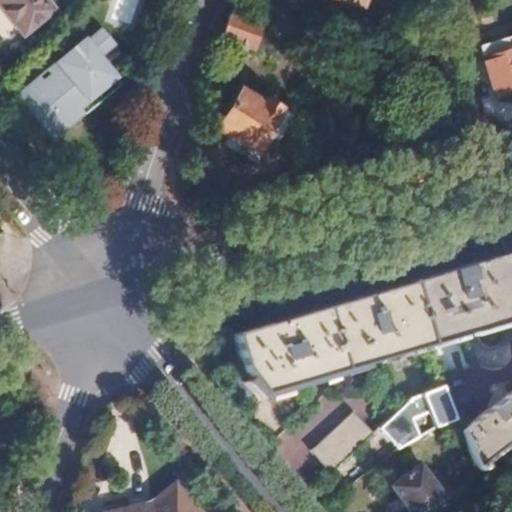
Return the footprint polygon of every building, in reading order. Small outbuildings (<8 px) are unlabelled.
[(0,0),(0,52),(29,27),(5,0),(0,0)] [(337,0),(362,8),(364,0),(337,0)] [(433,7),(431,0),(420,0),(425,18),(436,15),(433,7)] [(473,22),(465,0),(449,0),(458,27),(473,22)] [(253,49),(261,26),(228,15),(225,23),(220,38),(253,49)] [(100,28),(84,41),(58,62),(63,68),(22,102),(52,138),(67,126),(61,120),(113,76),(97,57),(113,44),(100,28)] [(511,37),(482,47),(495,92),(511,86),(511,37)] [(464,111),(456,83),(443,88),(450,114),(464,111)] [(277,139),(289,117),(260,100),(258,103),(238,91),(216,131),(256,153),(267,133),(277,139)] [(0,304),(20,309),(35,240),(0,232),(0,304)] [(511,278),(504,253),(486,258),(506,323),(511,321),(511,278)] [(506,323),(486,258),(408,281),(427,346),(506,323)] [(427,346),(408,281),(230,334),(242,373),(257,396),(367,364),(427,346)] [(452,419),(439,387),(439,385),(409,397),(400,405),(403,411),(421,404),(431,427),(452,419)] [(471,465),(511,433),(511,386),(502,395),(484,409),(457,430),(471,465)] [(484,409),(502,395),(485,391),(484,409)] [(370,433),(350,411),(307,451),(327,472),(370,433)] [(366,440),(386,457),(395,447),(374,430),(366,440)] [(417,511),(437,497),(414,464),(386,485),(404,511),(417,511)] [(454,511),(479,511),(488,505),(478,482),(449,505),(454,511)] [(200,511),(177,483),(145,510),(135,511),(130,511),(130,508),(109,511),(200,511)]
